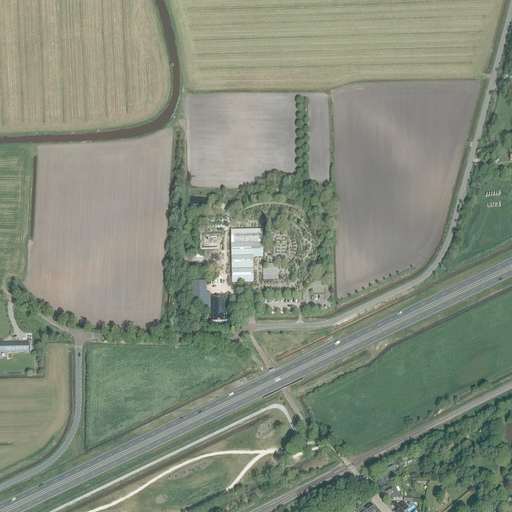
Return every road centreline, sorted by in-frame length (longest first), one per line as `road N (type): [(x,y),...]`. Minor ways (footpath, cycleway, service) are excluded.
road 1 (trunk): [(511,261),(0,506)]
road 2 (trunk): [(13,511),(511,272)]
road 3 (tertiary): [(249,329),(338,319),(424,277),(456,217),(511,15)]
road 4 (unclassified): [(79,333),(70,437),(52,460),(0,487)]
road 5 (tertiary): [(249,329),(234,346),(79,333)]
